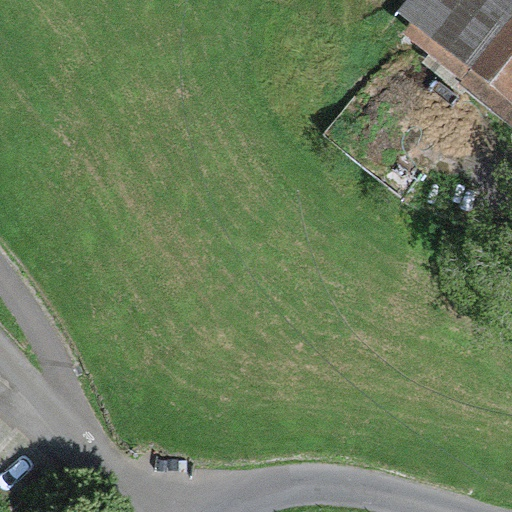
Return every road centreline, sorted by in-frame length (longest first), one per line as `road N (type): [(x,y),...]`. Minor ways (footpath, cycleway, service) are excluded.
road 1 (residential): [(210,511),(274,483),(312,480),(441,511)]
road 2 (residential): [(158,511),(0,352)]
